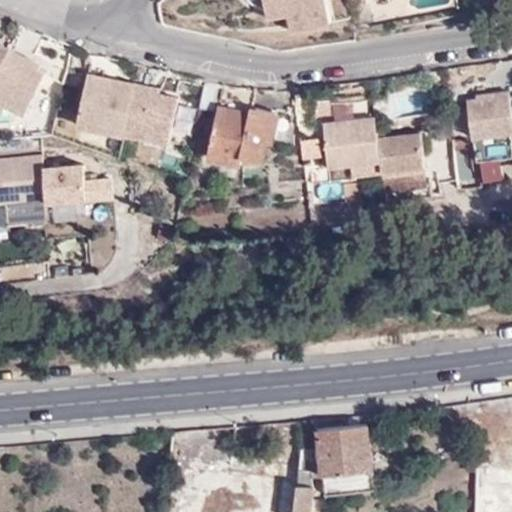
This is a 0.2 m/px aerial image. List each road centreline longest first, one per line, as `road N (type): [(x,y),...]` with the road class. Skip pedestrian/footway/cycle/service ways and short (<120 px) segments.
road 1 (primary): [(511,358),(0,407)]
road 2 (residential): [(68,28),(95,41),(286,72),(511,36)]
road 3 (unknown): [(435,48),(453,194)]
